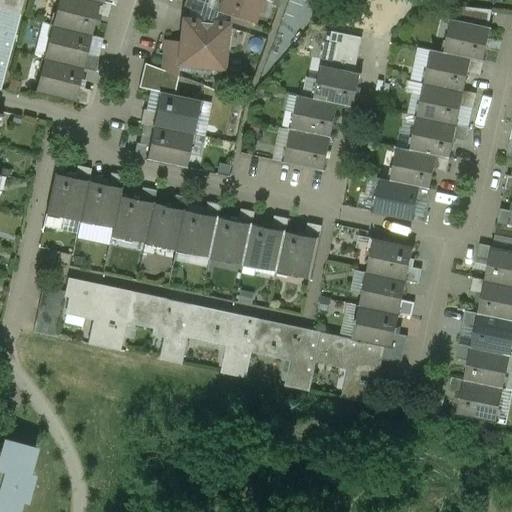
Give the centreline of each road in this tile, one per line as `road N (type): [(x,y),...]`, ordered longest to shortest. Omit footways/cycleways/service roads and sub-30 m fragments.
road 1 (residential): [(24,262),(307,323),(330,213)]
road 2 (residential): [(86,133),(102,160),(330,213)]
road 3 (residential): [(446,236),(468,240),(511,41)]
road 4 (residential): [(330,213),(345,138),(369,109),(384,43)]
road 5 (residential): [(417,391),(446,236)]
road 6 (residential): [(57,117),(24,262)]
road 7 (residential): [(129,0),(108,116),(86,133)]
